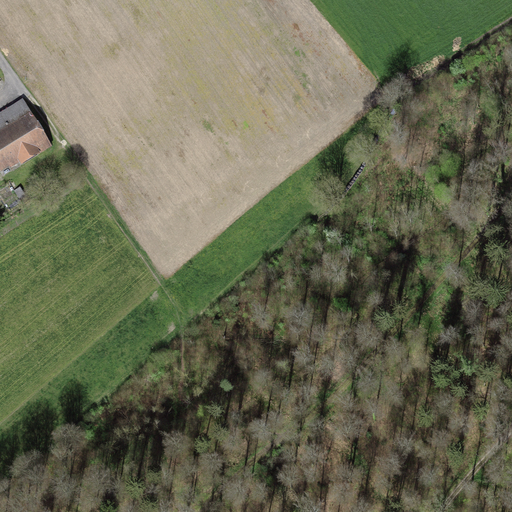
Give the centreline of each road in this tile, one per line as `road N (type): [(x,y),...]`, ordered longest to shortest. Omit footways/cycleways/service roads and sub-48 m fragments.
road 1 (track): [(182,339),(353,191),(379,150),(398,95),(511,21)]
road 2 (track): [(511,200),(346,383),(202,511)]
